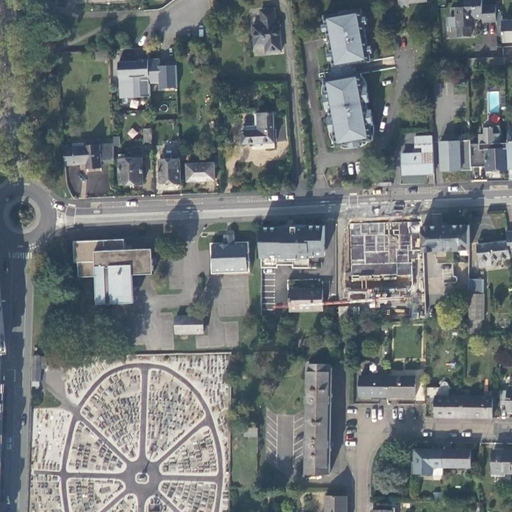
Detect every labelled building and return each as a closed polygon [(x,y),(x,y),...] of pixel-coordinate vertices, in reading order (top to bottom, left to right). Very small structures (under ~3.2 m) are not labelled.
[(488,21),(498,21),(498,4),(484,4),(484,0),(466,0),(467,6),(458,6),(458,16),(458,26),(459,26),(459,35),(473,35),(473,26),(473,17),(476,17),(484,17),(484,22),(488,21)] [(251,9),(255,55),(281,53),(277,7),(251,9)] [(363,9),(326,15),(329,37),(338,36),(339,43),(330,44),(334,66),(330,67),(332,78),(326,79),(331,109),(341,107),(342,115),(332,116),(337,146),(375,139),(364,73),(359,74),(357,62),(372,60),(363,9)] [(330,41),(330,44),(339,43),(338,36),(329,37),(330,41)] [(113,49),(99,50),(100,59),(113,58),(113,49)] [(469,66),(506,64),(506,55),(469,57),(469,66)] [(158,89),(177,88),(176,64),(160,65),(159,58),(117,60),(118,98),(150,97),(149,84),(157,83),(158,89)] [(331,112),(332,116),(342,115),(341,107),(331,109),(331,112)] [(275,140),(272,111),(257,112),(258,123),(248,124),(245,127),(246,142),(261,141),(275,140)] [(116,134),(126,134),(126,126),(116,126),(116,134)] [(481,133),(481,136),(502,135),(501,126),(486,127),(487,132),(481,133)] [(133,139),(138,132),(131,127),(127,135),(133,139)] [(147,142),(155,142),(154,129),(147,129),(147,142)] [(420,173),(436,172),(435,144),(434,134),(417,135),(418,152),(404,153),(405,173),(420,173)] [(497,168),(511,168),(510,150),(510,141),(502,141),(502,135),(481,136),(482,143),(480,143),(481,166),(484,165),(483,159),(488,158),(489,169),(497,168)] [(473,143),(473,142),(473,139),(443,140),(444,163),(444,170),(474,169),(474,166),(473,143)] [(103,161),(117,161),(116,145),(116,144),(93,145),(71,147),(71,144),(67,144),(68,164),(91,163),(91,167),(95,167),(103,167),(103,161)] [(173,182),(183,181),(182,156),(178,157),(178,159),(175,159),(175,153),(167,153),(167,160),(162,160),(163,182),(173,182)] [(144,183),(143,158),(126,159),(126,154),(120,155),(121,184),(132,184),(144,183)] [(217,162),(190,164),(191,181),(204,180),(217,179),(217,162)] [(422,226),(422,221),(350,223),(352,280),(413,278),(412,253),(423,253),(422,226)] [(293,227),(272,227),(272,257),(273,257),(273,255),(278,255),(278,257),(285,257),(285,258),(310,258),(310,255),(310,243),(326,243),(326,225),(310,225),(310,227),(293,227)] [(423,253),(470,252),(470,225),(447,226),(422,226),(423,253)] [(272,227),(262,227),(262,257),(272,257),(272,227)] [(213,273),(252,272),(252,261),(250,261),(250,253),(251,253),(251,242),(237,242),(237,238),(226,238),(226,243),(213,243),(213,254),(215,254),(215,262),(213,262),(213,273)] [(127,274),(154,273),(153,249),(126,250),(126,240),(115,240),(105,240),(106,244),(102,244),(103,275),(103,277),(127,276),(127,274)] [(492,261),(511,259),(511,252),(509,241),(493,243),(478,245),(481,267),(492,266),(492,261)] [(326,255),(326,243),(310,243),(310,255),(326,255)] [(80,276),(103,275),(102,244),(78,245),(80,276)] [(442,268),(445,279),(453,277),(450,266),(442,268)] [(128,302),(127,276),(103,277),(103,303),(128,302)] [(325,311),(324,293),(324,288),(309,289),(300,289),(300,286),(291,287),(292,311),(320,309),(320,311),(325,311)] [(371,299),(371,286),(363,287),(363,291),(349,292),(349,300),(371,299)] [(485,320),(486,296),(485,294),(470,294),(469,298),(469,317),(469,319),(485,320)] [(276,297),(263,297),(263,337),(276,337),(276,297)] [(204,316),(178,315),(178,332),(205,332),(204,316)] [(31,382),(32,382),(32,387),(39,387),(39,382),(40,382),(41,369),(45,369),(47,368),(47,357),(32,357),(31,382)] [(376,373),(390,373),(390,365),(384,365),(384,358),(376,358),(376,373)] [(311,363),(309,473),(319,473),(332,473),(333,418),(333,403),(333,397),(333,364),(311,363)] [(362,393),(390,393),(390,373),(376,373),(362,373),(362,393)] [(416,373),(390,373),(390,393),(416,393),(416,373)] [(472,386),(465,386),(465,393),(465,415),(477,415),(494,415),(494,394),(489,394),(471,394),(472,386)] [(511,409),(511,389),(510,389),(502,389),(502,404),(510,404),(510,410),(511,409)] [(437,393),(437,414),(449,414),(465,415),(465,393),(437,393)] [(245,435),(260,435),(260,426),(245,426),(245,435)] [(435,465),(445,465),(445,448),(431,448),(416,448),(416,472),(435,473),(435,465)] [(458,448),(445,448),(445,465),(472,466),(472,449),(458,448)] [(493,471),(511,471),(511,449),(507,450),(493,450),(493,471)] [(434,491),(434,500),(443,500),(443,492),(434,491)] [(328,495),(327,511),(348,511),(349,509),(349,495),(328,495)]
